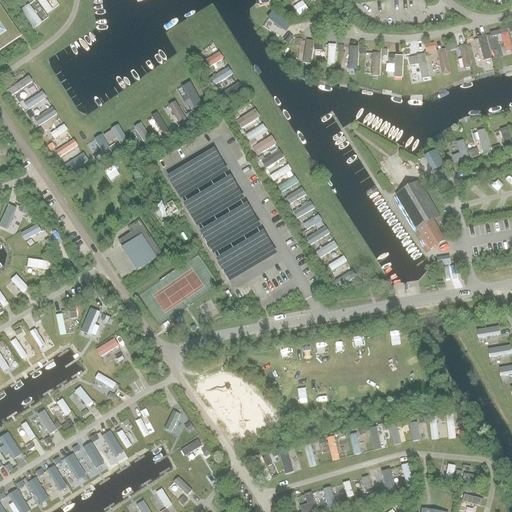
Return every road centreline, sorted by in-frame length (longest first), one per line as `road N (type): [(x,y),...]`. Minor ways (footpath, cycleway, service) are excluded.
road 1 (unclassified): [(511,283),(239,331),(165,357)]
road 2 (unknown): [(464,243),(454,186),(471,171),(511,161)]
